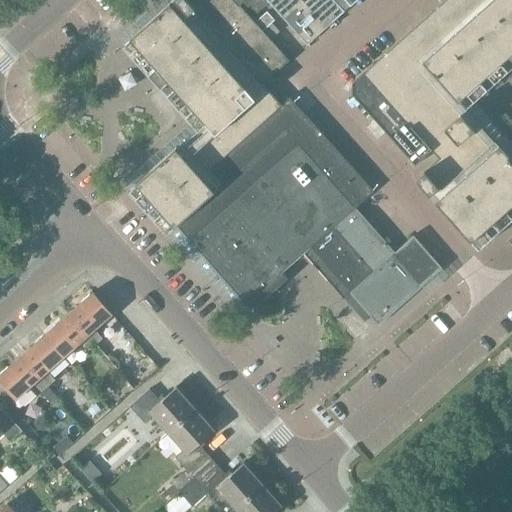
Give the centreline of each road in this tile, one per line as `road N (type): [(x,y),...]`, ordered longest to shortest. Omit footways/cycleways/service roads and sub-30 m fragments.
road 1 (tertiary): [(307,469),(93,233)]
road 2 (residential): [(511,290),(307,469)]
road 3 (unknown): [(210,364),(288,315),(374,411)]
road 4 (tertiary): [(93,233),(0,127)]
road 5 (residential): [(0,319),(93,233)]
